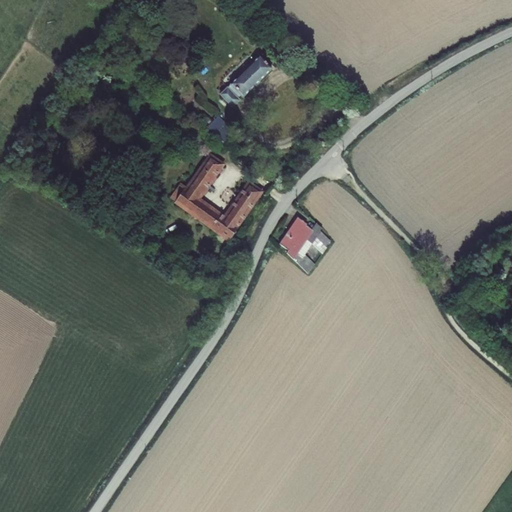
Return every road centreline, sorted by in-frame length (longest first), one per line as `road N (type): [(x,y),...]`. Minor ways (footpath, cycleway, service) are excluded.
road 1 (residential): [(94,511),(223,321),(268,226),(326,158)]
road 2 (track): [(326,158),(511,349)]
road 3 (residential): [(511,31),(412,86),(326,158)]
